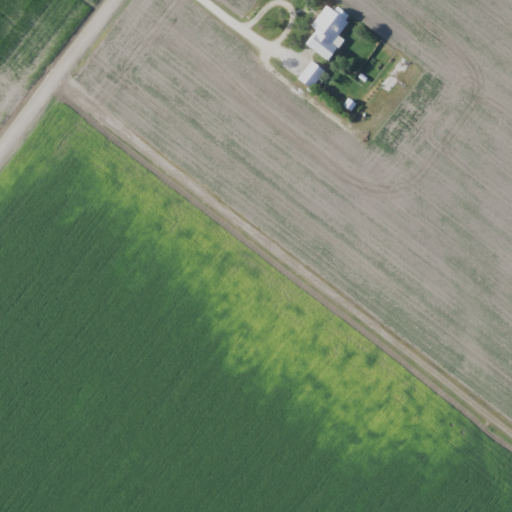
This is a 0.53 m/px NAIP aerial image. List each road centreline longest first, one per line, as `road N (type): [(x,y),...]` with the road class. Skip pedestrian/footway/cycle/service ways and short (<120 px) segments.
road 1 (residential): [(511,437),(59,90)]
road 2 (residential): [(0,167),(128,0)]
